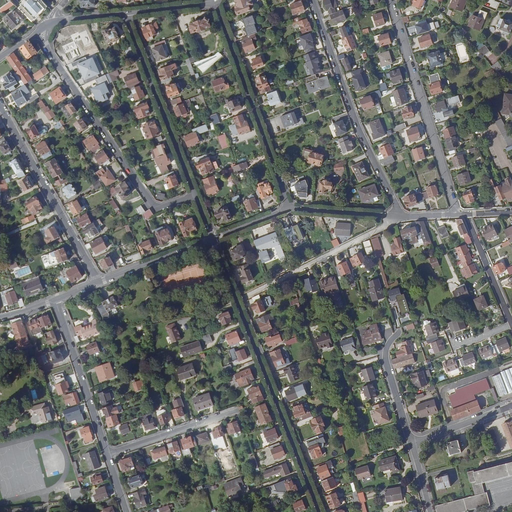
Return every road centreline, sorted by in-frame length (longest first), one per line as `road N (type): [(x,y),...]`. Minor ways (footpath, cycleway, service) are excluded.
road 1 (unclassified): [(38,31),(154,204),(194,193)]
road 2 (unclassified): [(400,216),(312,0)]
road 3 (residential): [(319,511),(236,300)]
road 4 (unclassified): [(457,213),(391,0)]
road 5 (unclassified): [(286,207),(214,1)]
road 6 (residential): [(0,105),(98,282)]
road 7 (unclassified): [(194,193),(124,13)]
road 8 (unclassified): [(392,216),(236,300)]
road 9 (residential): [(108,453),(54,300)]
road 10 (unclassified): [(229,412),(108,453)]
road 11 (unclassified): [(212,238),(98,282)]
